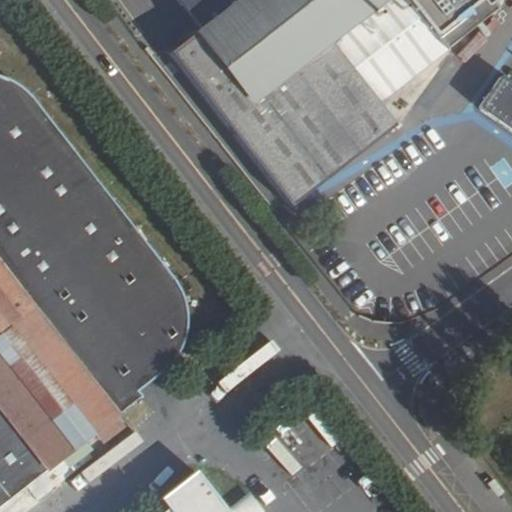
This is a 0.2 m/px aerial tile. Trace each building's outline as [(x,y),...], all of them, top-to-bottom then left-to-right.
[(239,0),(238,1),(237,0),(185,0),(182,3),(202,29),(171,54),(291,208),(395,128),(377,104),(400,86),(388,69),(434,34),(408,0),(239,0)] [(476,31),(454,52),(465,63),(487,42),(476,31)] [(0,509),(97,435),(105,444),(121,432),(114,422),(141,402),(137,397),(146,389),(168,372),(172,370),(176,366),(177,364),(178,362),(180,360),(182,358),(183,355),(184,352),(185,350),(186,347),(187,345),(188,342),(188,340),(189,337),(189,335),(189,332),(190,329),(190,326),(190,323),(190,321),(190,318),(189,315),(189,313),(188,310),(188,308),(187,306),(187,303),(186,300),(184,297),(183,294),(35,101),(31,95),(27,91),(23,87),(19,84),(16,82),(14,81),(10,79),(7,78),(3,76),(0,75),(0,509)] [(511,78),(507,75),(483,108),(504,123),(511,116),(511,78)] [(168,508),(163,511),(227,511),(197,472),(161,499),(168,508)]
